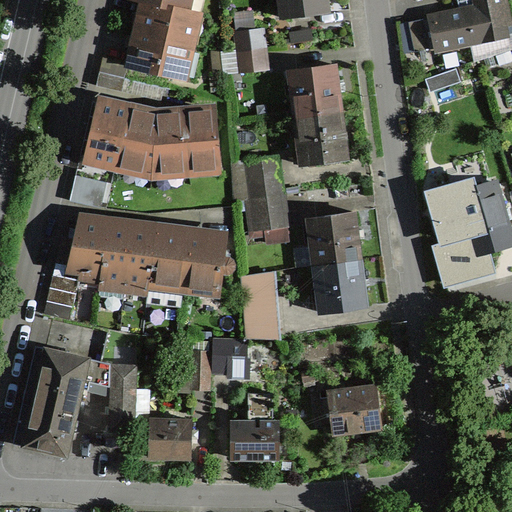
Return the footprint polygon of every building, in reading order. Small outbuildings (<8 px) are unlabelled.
[(184,9),(145,0),(141,0),(135,32),(189,44),(197,12),(184,9)] [(185,0),(145,0),(184,9),(185,0)] [(325,0),(281,0),(283,18),(327,12),(325,0)] [(475,0),(477,8),(429,17),(436,49),(507,35),(505,23),(500,0),(475,0)] [(506,0),(500,0),(505,23),(511,22),(506,0)] [(423,18),(408,22),(415,51),(430,47),(423,18)] [(236,32),(238,50),(265,47),(263,29),(236,32)] [(181,78),(189,44),(135,32),(128,62),(127,65),(181,78)] [(265,47),(238,50),(241,72),(268,69),(265,47)] [(430,47),(415,51),(417,59),(432,56),(430,47)] [(511,60),(511,54),(510,50),(496,56),(500,65),(511,60)] [(127,65),(128,62),(102,56),(98,71),(124,77),(127,65)] [(334,65),(290,70),(296,117),(340,111),(334,65)] [(121,90),(124,77),(98,71),(95,84),(121,90)] [(456,71),(431,81),(436,94),(461,85),(456,71)] [(86,156),(116,162),(128,108),(98,101),(86,156)] [(155,114),(128,108),(116,162),(152,170),(155,114)] [(184,113),(188,168),(220,166),(216,111),(184,113)] [(340,111),(296,117),(302,165),(347,159),(340,111)] [(184,113),(155,114),(152,170),(188,168),(184,113)] [(244,161),(247,179),(279,174),(277,156),(244,161)] [(497,159),(474,167),(478,178),(500,170),(497,159)] [(75,174),(68,199),(100,207),(106,181),(75,174)] [(247,179),(250,198),(282,193),(279,174),(247,179)] [(511,238),(496,182),(459,192),(477,254),(511,244),(511,238)] [(282,193),(250,198),(254,231),(289,226),(285,193),(282,193)] [(354,212),(309,218),(315,264),(360,258),(354,212)] [(107,223),(79,220),(75,238),(69,263),(82,266),(81,270),(102,273),(107,223)] [(131,226),(107,223),(102,273),(99,295),(123,297),(125,284),(131,226)] [(155,229),(131,226),(125,284),(149,286),(149,280),(155,229)] [(190,233),(155,229),(149,280),(184,284),(190,233)] [(225,237),(190,233),(184,284),(219,287),(221,270),(228,271),(231,270),(233,268),(234,265),(234,262),(232,259),(229,257),(223,257),(225,237)] [(61,235),(55,260),(69,263),(75,238),(61,235)] [(360,258),(315,264),(321,313),(366,307),(360,258)] [(52,273),(79,279),(81,270),(82,266),(69,263),(55,260),(52,273)] [(274,270),(242,276),(246,338),(279,339),(274,270)] [(49,286),(75,292),(79,279),(52,273),(49,286)] [(46,299),(73,306),(75,292),(49,286),(46,299)] [(46,299),(43,313),(70,319),(73,306),(46,299)] [(109,332),(54,318),(24,443),(66,452),(80,386),(88,358),(102,361),(109,332)] [(246,338),(214,337),(213,370),(245,371),(246,338)] [(208,390),(209,351),(192,351),(191,389),(208,390)] [(112,376),(112,364),(102,361),(88,358),(80,386),(89,388),(91,379),(103,382),(105,375),(112,376)] [(136,364),(112,364),(112,376),(111,430),(135,430),(136,364)] [(314,371),(302,372),(303,380),(315,379),(314,371)] [(375,386),(327,393),(333,433),(381,427),(375,386)] [(255,422),(231,422),(231,458),(277,458),(277,421),(271,421),(271,393),(248,393),(248,405),(255,405),(255,422)] [(192,420),(149,419),(149,424),(141,424),(141,441),(149,441),(148,456),(192,457),(192,420)]
